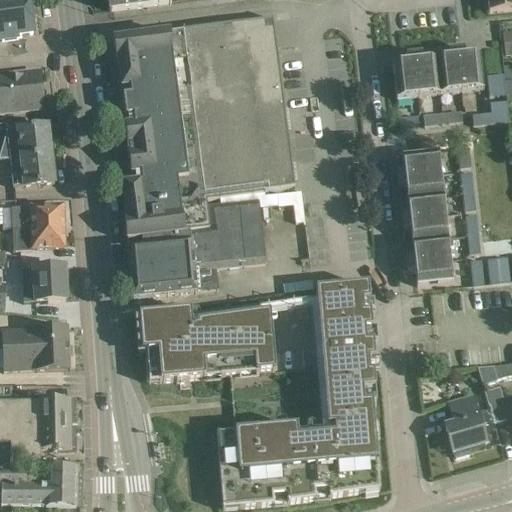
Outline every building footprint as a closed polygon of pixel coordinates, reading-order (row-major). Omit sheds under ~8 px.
[(0,0),(0,43),(17,42),(17,38),(34,36),(29,0),(0,0)] [(106,0),(108,14),(170,6),(169,0),(106,0)] [(511,13),(511,0),(485,0),(488,17),(511,13)] [(271,20),(112,42),(112,45),(117,83),(120,104),(130,171),(132,185),(125,186),(121,186),(126,222),(124,222),(127,243),(131,242),(172,236),(206,232),(202,201),(294,188),(275,51),(271,20)] [(511,34),(503,35),(506,58),(511,57),(511,34)] [(461,95),(482,93),(478,56),(464,58),(463,51),(456,52),(461,95)] [(440,97),(461,95),(456,52),(449,53),(449,60),(435,61),(440,97)] [(435,61),(421,63),(421,56),(413,57),(418,100),(440,97),(435,61)] [(413,57),(406,57),(407,64),(392,66),(396,102),(418,100),(413,57)] [(0,79),(0,115),(43,111),(40,75),(0,79)] [(506,99),(504,78),(487,80),(489,101),(506,99)] [(509,126),(507,106),(490,107),(490,117),(471,119),(473,131),(509,126)] [(442,117),(443,128),(461,126),(460,115),(442,117)] [(443,128),(442,117),(423,119),(424,131),(443,128)] [(418,131),(417,120),(399,122),(399,133),(418,131)] [(8,150),(9,163),(51,159),(48,130),(6,135),(7,150),(8,150)] [(457,153),(459,173),(470,172),(468,152),(457,153)] [(441,177),(439,154),(403,158),(405,173),(398,173),(399,181),(441,177)] [(51,159),(9,163),(11,178),(12,191),(54,187),(51,159)] [(408,202),(443,198),(441,177),(399,181),(400,189),(407,189),(408,202)] [(462,197),(473,195),(471,177),(460,178),(462,197)] [(462,197),(464,216),(475,214),(473,195),(462,197)] [(446,220),(443,198),(408,202),(409,216),(403,217),(404,224),(446,220)] [(132,251),(128,252),(129,265),(134,301),(138,301),(139,301),(167,298),(196,295),(196,296),(218,293),(216,272),(245,269),(245,271),(265,269),(258,204),(239,206),(239,207),(208,210),(211,232),(190,235),(184,236),(172,238),(173,247),(132,251)] [(31,211),(11,211),(11,233),(12,233),(19,233),(19,232),(63,230),(63,209),(31,210),(31,211)] [(448,241),(446,220),(404,224),(405,232),(411,231),(413,245),(448,241)] [(466,239),(478,238),(476,220),(464,221),(466,239)] [(19,233),(12,233),(13,251),(13,255),(33,255),(33,252),(64,251),(63,230),(19,232),(19,233)] [(478,238),(466,239),(469,258),(480,257),(478,238)] [(413,245),(414,259),(408,260),(409,267),(450,263),(448,241),(413,245)] [(507,262),(486,264),(489,289),(510,287),(507,262)] [(450,263),(409,267),(409,274),(416,274),(417,289),(453,285),(450,263)] [(481,265),(469,266),(472,291),(483,289),(481,265)] [(33,273),(21,274),(22,306),(36,305),(65,304),(64,269),(33,271),(33,273)] [(234,435),(216,437),(222,511),(237,511),(274,509),(273,499),(287,498),(287,507),(316,503),(315,493),(329,492),(329,501),(379,494),(375,440),(366,441),(365,427),(374,426),(372,406),(363,407),(362,393),(375,392),(373,376),(369,376),(368,363),(374,363),(374,356),(372,356),(370,356),(369,348),(372,348),(372,349),(373,349),(373,346),(373,343),(372,336),(372,332),(371,319),(368,288),(355,289),(343,290),(340,291),(328,292),(316,293),(316,294),(316,295),(321,350),(322,371),(327,430),(334,430),(334,438),(306,440),(298,441),(297,431),(297,430),(295,430),(284,431),(282,431),(271,432),(269,432),(263,433),(258,433),(235,435),(234,435)] [(139,318),(136,318),(136,319),(137,339),(138,346),(138,347),(139,354),(139,356),(146,355),(149,386),(176,384),(176,386),(180,385),(189,385),(189,383),(194,382),(205,382),(229,379),(231,379),(238,379),(240,379),(255,377),(260,377),(272,376),(275,376),(274,374),(270,316),(197,326),(197,329),(192,330),(190,314),(189,314),(139,318)] [(0,354),(69,352),(68,331),(3,334),(3,337),(0,336),(0,354)] [(0,354),(0,368),(4,369),(4,375),(69,372),(69,352),(0,354)] [(423,357),(425,373),(436,371),(434,355),(423,357)] [(511,367),(492,370),(478,372),(482,387),(511,379),(511,367)] [(499,391),(485,395),(488,406),(489,406),(495,426),(507,423),(507,422),(511,420),(511,399),(502,402),(499,391)] [(444,428),(453,456),(485,447),(471,399),(448,406),(454,426),(444,428)] [(0,431),(71,430),(71,427),(74,427),(74,402),(61,402),(61,404),(38,404),(38,405),(0,405),(0,431)] [(0,431),(0,462),(1,463),(40,463),(40,455),(53,455),(53,457),(77,457),(77,430),(71,430),(0,431)] [(2,471),(1,507),(17,507),(17,471),(2,471)] [(17,471),(17,507),(31,507),(32,471),(17,471)] [(32,471),(31,507),(46,507),(46,471),(32,471)] [(46,471),(46,507),(60,508),(60,472),(46,471)] [(60,472),(60,508),(75,508),(76,472),(60,472)]
